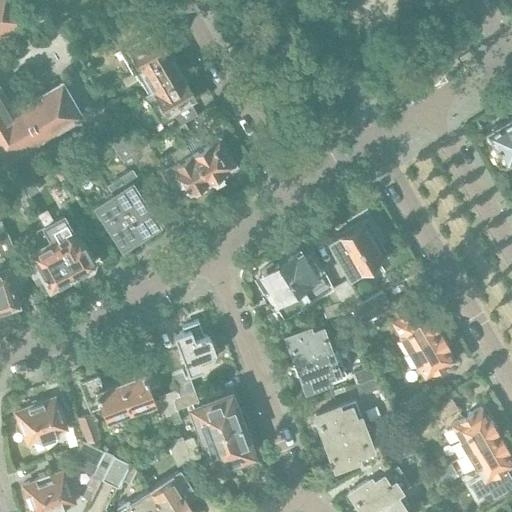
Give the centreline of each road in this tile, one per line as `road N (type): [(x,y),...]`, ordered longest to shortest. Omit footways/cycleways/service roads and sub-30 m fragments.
road 1 (residential): [(374,143),(511,376)]
road 2 (residential): [(209,249),(302,490)]
road 3 (residential): [(0,362),(91,326),(209,249)]
road 4 (residential): [(180,0),(295,190)]
road 5 (residential): [(511,259),(425,111)]
